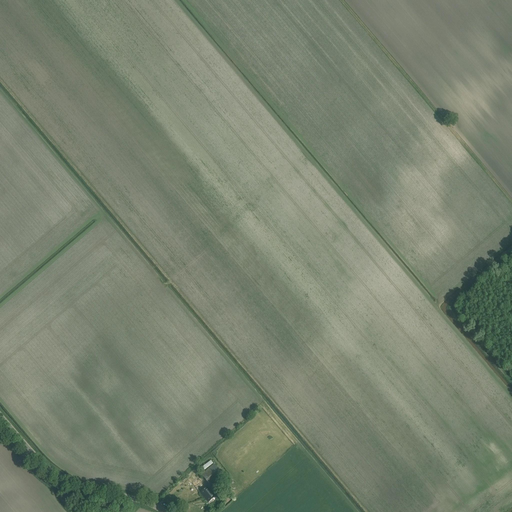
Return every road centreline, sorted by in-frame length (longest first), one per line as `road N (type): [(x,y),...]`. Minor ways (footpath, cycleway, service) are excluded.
road 1 (track): [(511,204),(341,0)]
road 2 (unclassified): [(163,511),(62,478),(0,411)]
